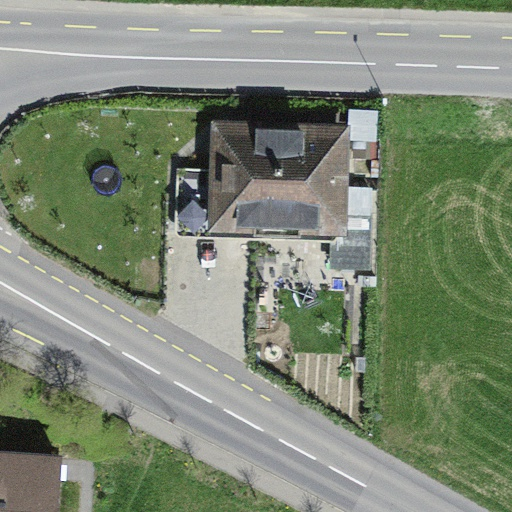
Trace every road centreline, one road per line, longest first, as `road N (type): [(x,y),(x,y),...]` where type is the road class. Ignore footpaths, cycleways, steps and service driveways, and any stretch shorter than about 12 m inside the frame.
road 1 (secondary): [(0,282),(415,511)]
road 2 (secondary): [(57,38),(511,53)]
